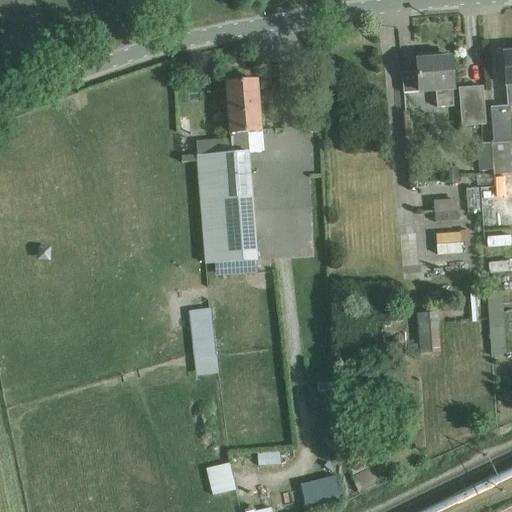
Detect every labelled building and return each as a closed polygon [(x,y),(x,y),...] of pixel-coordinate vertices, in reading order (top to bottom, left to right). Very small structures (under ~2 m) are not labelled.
[(417,58),(417,61),(416,61),(419,93),(435,91),(436,108),(453,107),(452,90),(453,90),(450,58),(435,59),(435,57),(431,54),(420,55),(417,58)] [(232,154),(197,157),(205,265),(256,261),(248,153),(246,153),(244,133),(262,131),(257,81),(225,84),(229,134),(230,134),(232,154)] [(482,87),(458,89),(461,127),(480,125),(482,144),(478,144),(480,172),(493,171),(490,145),(492,144),(491,124),(489,124),(485,125),(482,87)] [(492,144),(490,145),(493,171),(493,175),(502,175),(511,174),(509,142),(511,142),(511,135),(510,109),(510,106),(508,106),(492,108),(493,124),(491,124),(492,144)] [(477,185),(491,184),(490,174),(476,175),(477,185)] [(479,212),(478,188),(466,189),(467,213),(479,212)] [(431,202),(434,223),(459,220),(456,199),(431,202)] [(434,233),(435,254),(469,253),(469,232),(434,233)] [(502,292),(472,292),(474,353),(504,352),(502,292)] [(209,308),(186,311),(196,377),(219,374),(209,308)] [(429,333),(418,334),(419,352),(430,351),(429,333)] [(205,468),(211,495),(235,490),(228,462),(205,468)]
